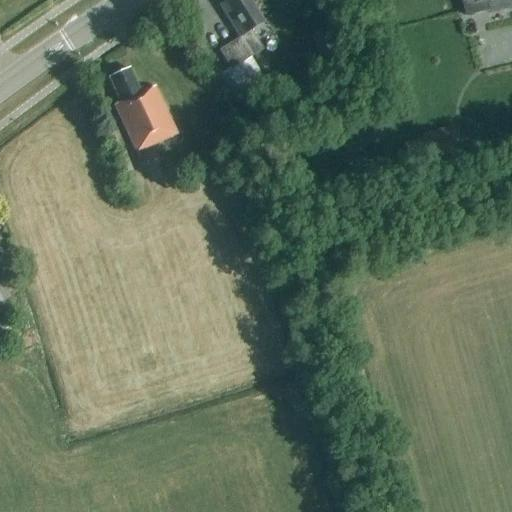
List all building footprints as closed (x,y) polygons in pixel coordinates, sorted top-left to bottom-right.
[(252,57),(262,51),(250,31),(263,22),(248,0),(233,0),(221,8),(239,37),(240,38),(219,51),(231,70),(252,57)] [(484,0),(461,0),(466,17),(487,11),(484,0)] [(436,85),(484,73),(480,55),(484,54),(474,20),(422,33),(432,75),(436,85)] [(136,155),(176,136),(154,88),(140,94),(129,70),(108,79),(119,104),(114,106),(136,155)] [(478,124),(511,117),(511,89),(473,96),(478,124)] [(4,297),(14,290),(3,272),(0,273),(0,309),(9,304),(4,297)]
